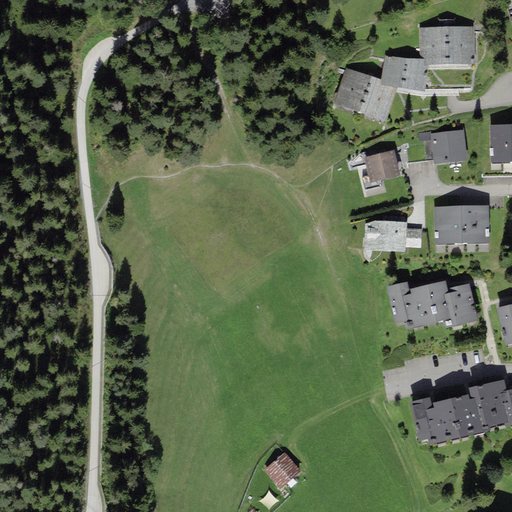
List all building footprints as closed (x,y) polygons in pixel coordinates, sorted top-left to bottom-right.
[(474,29),(421,29),(421,59),(421,65),(429,65),(474,65),(474,29)] [(421,59),(389,55),(384,83),(393,87),(424,91),(429,65),(421,65),(421,59)] [(384,83),(345,68),(332,102),(380,121),(393,87),(384,83)] [(511,127),(492,128),(492,162),(511,161),(511,127)] [(462,134),(431,137),(433,165),(465,162),(462,134)] [(398,152),(367,160),(371,176),(363,178),(366,192),(385,187),(384,183),(405,177),(398,152)] [(491,210),(438,210),(438,246),(491,246),(491,210)] [(410,228),(364,226),(363,249),(409,251),(410,228)] [(415,279),(395,283),(402,318),(417,315),(418,323),(452,316),(447,286),(456,284),(455,282),(454,278),(416,285),(415,279)] [(484,319),(477,280),(456,284),(447,286),(452,316),(454,325),(484,319)] [(511,304),(502,307),(511,343),(511,342),(511,304)] [(510,377),(478,384),(480,394),(486,424),(496,421),(511,417),(511,387),(511,385),(510,377)] [(440,395),(414,401),(424,442),(439,439),(440,443),(498,431),(496,421),(486,424),(480,394),(441,402),(440,395)] [(293,455),(271,473),(288,494),(310,476),(293,455)]
